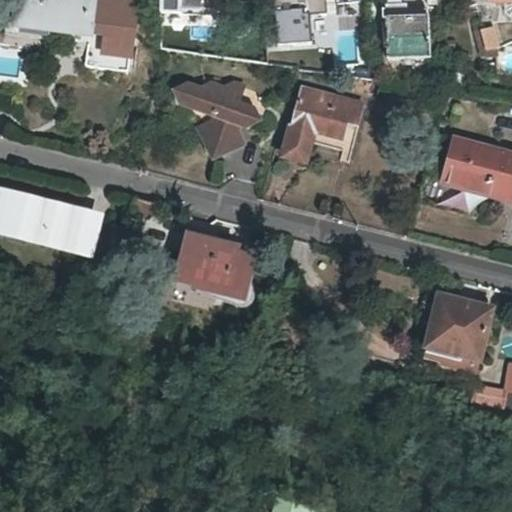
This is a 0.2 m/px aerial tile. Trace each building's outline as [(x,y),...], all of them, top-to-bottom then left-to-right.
[(95,0),(18,0),(16,24),(106,35),(103,58),(131,62),(138,5),(95,0)] [(226,12),(225,0),(160,0),(160,14),(182,15),(183,11),(226,12)] [(273,0),(275,15),(300,14),(300,18),(325,16),(323,0),(273,0)] [(338,25),(355,25),(355,1),(338,1),(338,25)] [(409,12),(382,12),(382,23),(386,23),(387,63),(428,62),(426,21),(409,20),(409,12)] [(476,28),(482,50),(498,46),(492,24),(476,28)] [(336,37),(338,59),(353,58),(352,36),(336,37)] [(230,96),(239,100),(242,91),(232,88),(230,96)] [(239,100),(211,89),(198,94),(191,113),(214,121),(212,126),(197,132),(207,154),(219,158),(242,148),(238,136),(241,130),(246,132),(258,125),(253,114),(237,108),(239,100)] [(198,94),(185,90),(172,94),(178,108),(191,113),(198,94)] [(363,108),(300,91),(285,153),(308,158),(314,135),(343,142),(347,126),(357,129),(363,108)] [(499,155),(456,144),(444,186),(487,198),(487,201),(511,207),(511,156),(499,153),(499,155)] [(0,233),(68,249),(75,221),(78,211),(0,191),(0,233)] [(140,217),(144,215),(145,214),(149,208),(150,204),(132,200),(127,218),(131,219),(137,219),(140,217)] [(68,249),(87,254),(93,225),(75,221),(68,249)] [(201,253),(185,249),(175,285),(239,301),(250,264),(224,258),(225,250),(203,246),(201,253)] [(496,309),(436,295),(423,353),(483,367),(496,309)] [(511,409),(511,362),(505,361),(502,388),(470,384),(467,405),(511,409)]
